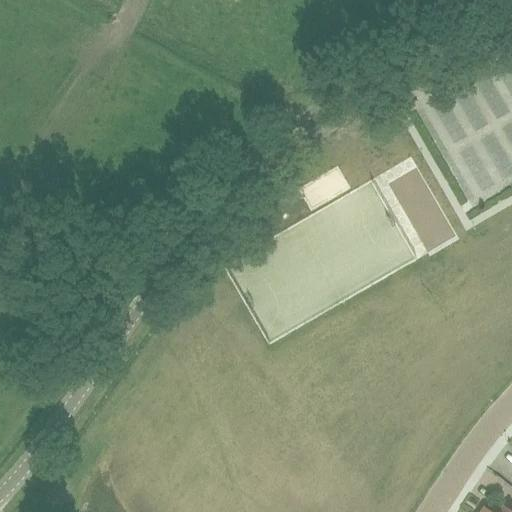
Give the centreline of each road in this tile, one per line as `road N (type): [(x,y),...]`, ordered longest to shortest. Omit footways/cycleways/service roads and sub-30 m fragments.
road 1 (unclassified): [(0,498),(207,217),(252,173)]
road 2 (unclassified): [(507,0),(286,131),(252,173)]
road 3 (unclassified): [(252,173),(511,22)]
road 4 (residential): [(431,511),(511,404)]
